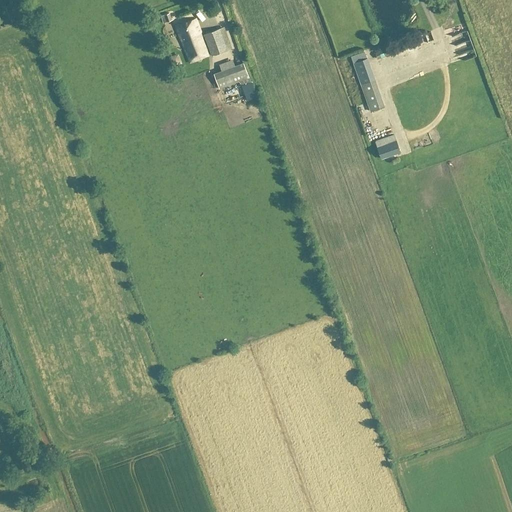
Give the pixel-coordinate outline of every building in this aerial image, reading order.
[(168,15),(160,17),(162,23),(170,20),(168,15)] [(195,20),(175,27),(189,64),(208,57),(200,34),(200,33),(195,20)] [(204,35),(211,56),(226,51),(219,30),(204,35)] [(409,52),(419,49),(416,39),(406,43),(409,52)] [(390,48),(374,54),(377,60),(380,59),(379,55),(383,53),(385,57),(393,54),(390,48)] [(383,108),(366,59),(364,52),(350,57),(352,64),(353,64),(370,112),(383,108)] [(248,78),(243,63),(213,75),(218,90),(238,82),(240,87),(250,82),(248,78)] [(399,153),(395,142),(396,141),(394,135),(374,142),(376,148),(380,160),(399,153)]
